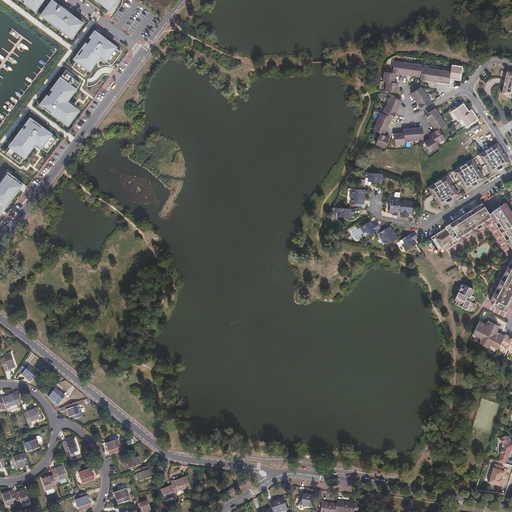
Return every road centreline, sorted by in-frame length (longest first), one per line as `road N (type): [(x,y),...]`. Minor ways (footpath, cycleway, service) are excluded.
road 1 (unclassified): [(0,317),(169,455),(244,466),(270,479)]
road 2 (unclassified): [(142,53),(0,243)]
road 3 (unclassified): [(270,479),(294,472),(458,496)]
road 4 (residential): [(511,171),(429,226),(375,214),(378,193)]
